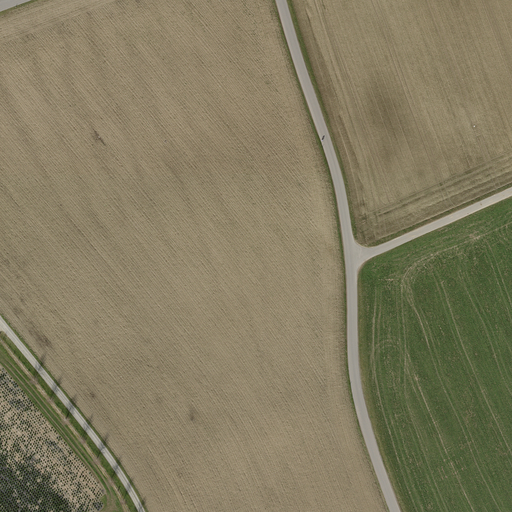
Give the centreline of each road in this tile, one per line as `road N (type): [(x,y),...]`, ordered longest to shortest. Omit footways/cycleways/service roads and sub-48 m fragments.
road 1 (unclassified): [(350,262),(332,159),(280,0)]
road 2 (unclassified): [(395,511),(356,391),(350,262)]
road 3 (track): [(0,320),(97,440),(142,511)]
road 4 (residential): [(511,191),(350,262)]
